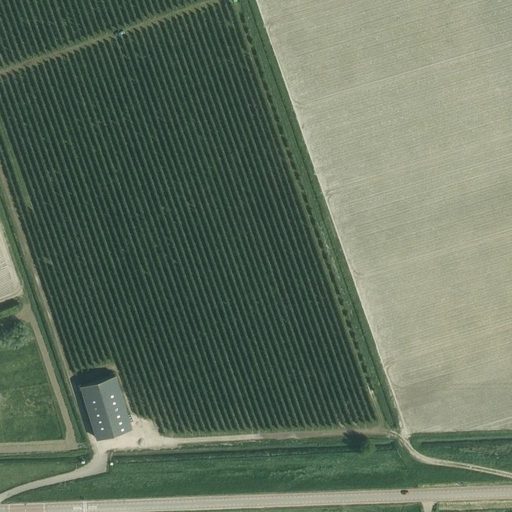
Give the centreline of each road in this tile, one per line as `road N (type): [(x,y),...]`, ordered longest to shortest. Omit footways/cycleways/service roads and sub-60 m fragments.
road 1 (secondary): [(0,510),(511,491)]
road 2 (track): [(0,171),(96,459),(80,472),(0,496)]
